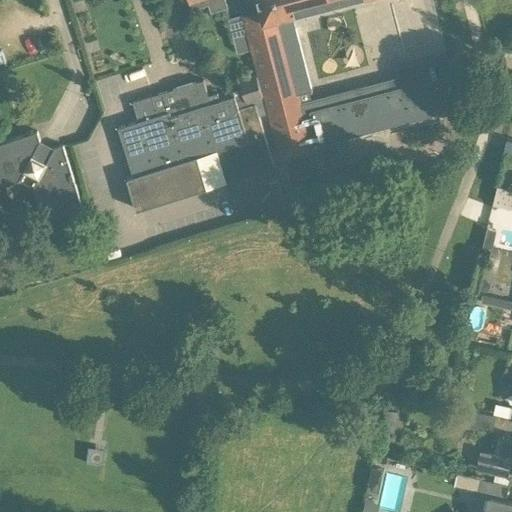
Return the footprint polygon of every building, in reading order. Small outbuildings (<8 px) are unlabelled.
[(225,0),(190,0),(197,22),(221,15),(219,9),(227,7),(225,0)] [(399,80),(311,103),(309,95),(312,94),(291,13),(342,0),(259,0),(262,9),(242,14),(251,48),(258,76),(268,113),(279,154),(314,145),(314,143),(319,141),(319,143),(440,111),(432,79),(442,76),(439,63),(397,74),(399,80)] [(251,48),(242,14),(229,18),(237,52),(251,48)] [(259,116),(268,113),(258,76),(224,87),(228,98),(220,100),(218,93),(208,96),(203,80),(133,102),(139,121),(118,127),(133,176),(127,178),(137,210),(207,188),(198,157),(217,151),(226,182),(275,167),(259,116)] [(37,131),(0,143),(0,186),(20,180),(21,178),(35,185),(33,188),(43,220),(83,207),(63,145),(54,148),(52,152),(39,145),(40,141),(37,131)] [(269,183),(271,190),(263,201),(267,215),(287,209),(278,180),(269,183)] [(511,190),(497,187),(493,204),(511,208),(511,190)] [(483,247),(492,249),(496,233),(487,231),(483,247)] [(510,417),(511,410),(511,407),(497,403),(495,413),(510,417)] [(394,434),(398,413),(384,410),(380,431),(394,434)] [(493,431),(496,416),(469,410),(465,426),(493,431)] [(490,452),(486,471),(496,474),(494,481),(509,484),(511,477),(511,473),(511,440),(503,438),(500,451),(495,450),(494,453),(490,452)] [(372,467),(367,489),(378,492),(383,469),(372,467)] [(486,492),(489,480),(455,472),(453,484),(486,492)] [(511,511),(511,500),(491,496),(487,511),(511,511)]
